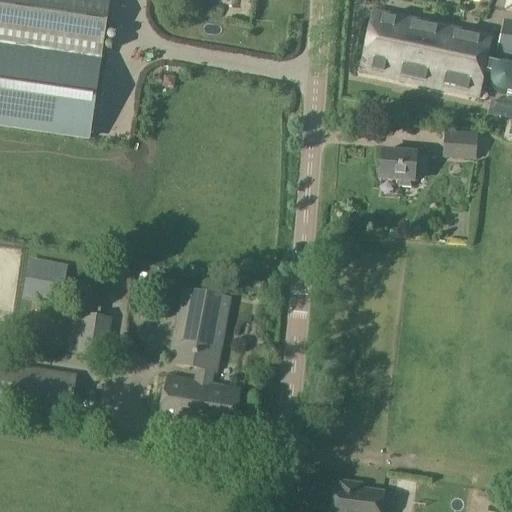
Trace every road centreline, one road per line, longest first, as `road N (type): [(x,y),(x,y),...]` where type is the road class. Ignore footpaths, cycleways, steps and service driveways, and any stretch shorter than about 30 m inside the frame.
road 1 (tertiary): [(279,511),(321,0)]
road 2 (unknown): [(316,74),(126,49),(130,0)]
road 3 (unknown): [(289,414),(145,420),(122,414),(115,397),(120,372)]
